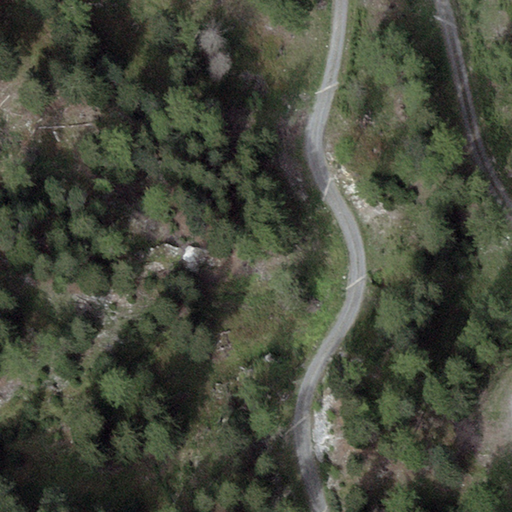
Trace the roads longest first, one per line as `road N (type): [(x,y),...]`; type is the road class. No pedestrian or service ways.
road 1 (track): [(320,511),(304,409),(360,275),(353,236),(316,147),(339,0)]
road 2 (track): [(441,0),(472,118),(511,205)]
